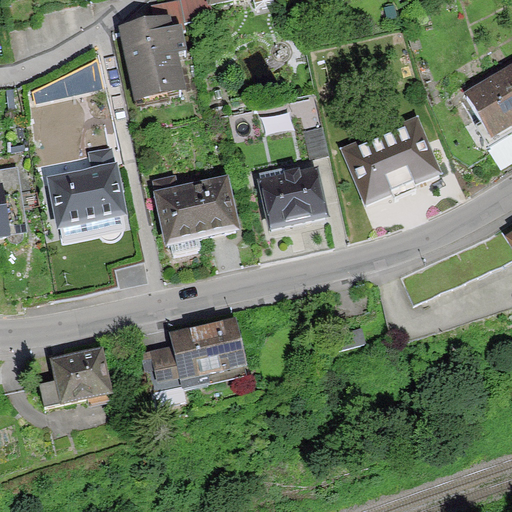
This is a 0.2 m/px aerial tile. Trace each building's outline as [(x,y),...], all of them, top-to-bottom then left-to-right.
[(163,18),(120,26),(132,90),(179,82),(173,52),(183,50),(179,26),(183,25),(178,0),(170,0),(160,2),(163,18)] [(180,0),(185,21),(212,15),(208,0),(253,0),(254,3),(270,0),(180,0)] [(467,102),(493,144),(498,141),(511,131),(511,64),(498,73),(503,80),(467,102)] [(342,154),(362,205),(392,193),(395,199),(415,191),(412,183),(438,173),(419,124),(342,154)] [(329,157),(323,127),(306,130),(312,160),(329,157)] [(511,161),(511,131),(498,141),(493,144),(488,147),(501,169),(511,161)] [(47,180),(57,234),(130,221),(117,147),(84,153),(88,173),(47,180)] [(262,181),(272,230),(326,219),(317,170),(300,174),(299,171),(284,173),(284,177),(262,181)] [(0,238),(27,236),(19,171),(0,172),(0,238)] [(155,184),(172,259),(199,253),(196,242),(236,233),(225,185),(178,195),(175,180),(155,184)] [(413,304),(511,262),(511,248),(506,234),(402,278),(413,304)] [(115,271),(144,265),(138,236),(109,243),(115,271)] [(59,304),(54,275),(24,280),(28,309),(59,304)] [(146,359),(154,395),(187,387),(186,379),(250,366),(241,324),(176,338),(179,352),(146,359)] [(363,330),(322,340),(326,354),(367,344),(363,330)] [(39,393),(44,416),(113,400),(103,358),(51,370),(55,390),(39,393)]
